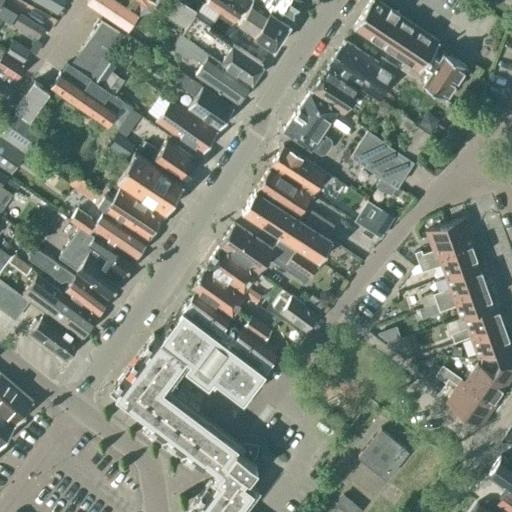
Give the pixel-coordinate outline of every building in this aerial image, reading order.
[(0,0),(0,17),(9,24),(16,13),(0,2),(0,0)] [(34,0),(55,12),(61,0),(34,0)] [(87,0),(85,3),(98,13),(106,0),(87,0)] [(116,0),(105,13),(128,34),(141,20),(119,0),(116,0)] [(185,26),(192,15),(196,9),(181,0),(176,0),(167,15),(185,26)] [(238,25),(251,34),(272,47),(288,22),(256,0),(204,0),(204,2),(217,11),(238,25)] [(256,0),(288,22),(302,0),(256,0)] [(377,0),(369,0),(361,12),(362,12),(352,26),(402,60),(418,70),(435,46),(438,40),(377,0)] [(238,25),(217,11),(204,2),(194,19),(207,27),(219,35),(242,49),(246,42),(232,33),(238,25)] [(13,23),(15,25),(37,38),(43,27),(19,13),(13,23)] [(100,18),(94,28),(112,40),(119,31),(100,18)] [(94,28),(88,37),(106,49),(112,40),(94,28)] [(218,60),(219,60),(207,52),(208,51),(180,32),(173,42),(175,50),(184,57),(192,56),(201,62),(194,74),(236,102),(250,81),(218,60)] [(207,52),(219,60),(250,80),(262,62),(219,35),(208,51),(207,52)] [(88,37),(82,46),(100,58),(102,56),(106,49),(88,37)] [(5,52),(22,62),(29,49),(13,39),(5,52)] [(377,61),(343,39),(326,65),(376,98),(396,67),(380,57),(377,61)] [(76,55),(94,67),(100,58),(82,46),(76,55)] [(398,66),(421,81),(446,98),(467,66),(451,56),(435,46),(418,70),(402,60),(398,66)] [(1,53),(0,53),(0,76),(11,84),(23,66),(1,53)] [(70,63),(89,76),(94,67),(76,55),(70,63)] [(94,67),(89,76),(102,85),(110,73),(116,64),(102,56),(100,58),(94,67)] [(133,106),(114,93),(102,85),(89,76),(70,63),(68,61),(61,71),(59,70),(49,86),(106,126),(116,111),(125,117),(133,106)] [(309,90),(343,112),(351,100),(361,107),(368,98),(324,68),(309,90)] [(219,127),(233,106),(181,71),(174,81),(194,95),(187,105),(219,127)] [(110,73),(102,85),(114,93),(122,82),(110,73)] [(0,98),(1,99),(11,84),(0,76),(0,98)] [(48,90),(34,80),(13,109),(28,119),(48,90)] [(342,113),(343,112),(309,90),(283,130),(311,148),(311,147),(320,154),(325,152),(331,142),(331,138),(322,132),(329,121),(344,132),(352,120),(342,113)] [(202,152),(216,130),(169,98),(154,120),(202,152)] [(41,133),(14,113),(0,132),(0,133),(26,153),(41,133)] [(467,128),(452,119),(439,139),(453,148),(467,128)] [(412,122),(395,148),(412,159),(429,133),(412,122)] [(390,194),(393,188),(412,159),(395,148),(383,140),(383,139),(367,129),(348,157),(365,168),(366,166),(385,178),(380,187),(390,194)] [(25,153),(0,135),(0,170),(6,175),(9,177),(25,153)] [(184,178),(197,159),(166,138),(158,149),(145,140),(139,148),(184,178)] [(312,162),(282,143),(269,165),(312,192),(319,181),(325,184),(332,174),(313,161),(312,162)] [(115,179),(164,210),(182,182),(133,151),(115,179)] [(268,166),(255,188),(298,215),(312,193),(268,166)] [(96,202),(148,236),(163,213),(118,184),(110,196),(103,192),(102,193),(86,182),(87,181),(75,173),(67,183),(96,202)] [(333,238),(327,234),(334,223),(311,209),(304,220),(254,188),(241,210),(319,259),(333,238)] [(393,215),(366,199),(356,216),(382,233),(393,215)] [(77,224),(89,232),(90,230),(133,258),(147,237),(103,207),(95,219),(77,207),(69,219),(77,224)] [(453,249),(471,243),(474,242),(464,215),(445,222),(453,249)] [(272,246),(233,221),(219,243),(259,269),(267,257),(305,281),(317,263),(278,237),(272,246)] [(414,251),(417,261),(453,249),(445,222),(425,229),(432,249),(422,252),(420,249),(414,251)] [(131,260),(89,232),(77,224),(57,255),(75,268),(74,269),(91,280),(88,283),(107,296),(131,260)] [(445,275),(478,263),(471,243),(453,249),(417,261),(421,271),(441,264),(445,275)] [(63,288),(96,313),(106,299),(33,244),(27,252),(29,254),(27,257),(65,285),(63,288)] [(218,244),(205,264),(244,290),(243,292),(246,294),(245,295),(257,303),(262,295),(248,285),(258,270),(218,244)] [(0,269),(11,254),(0,246),(0,269)] [(31,266),(13,252),(7,260),(25,274),(31,266)] [(435,301),(435,302),(485,284),(478,263),(445,275),(449,287),(432,293),(435,301)] [(262,338),(263,337),(269,328),(249,314),(248,316),(236,308),(245,295),(246,294),(243,292),(204,266),(190,287),(262,338)] [(22,292),(80,335),(94,316),(36,273),(22,292)] [(0,281),(0,300),(11,286),(2,279),(0,281)] [(460,316),(463,315),(492,303),(485,284),(435,302),(435,301),(415,308),(418,317),(438,310),(455,304),(460,316)] [(305,303),(280,285),(274,294),(278,296),(272,304),(305,328),(317,312),(316,312),(323,301),(311,293),(305,303)] [(0,300),(0,308),(5,312),(20,293),(11,286),(0,300)] [(20,293),(5,312),(14,319),(29,300),(20,293)] [(161,388),(185,357),(192,362),(186,368),(210,386),(215,379),(242,399),(275,355),(239,328),(234,335),(223,327),(228,320),(195,295),(189,297),(159,337),(153,332),(114,383),(119,387),(113,394),(152,423),(148,428),(199,467),(224,435),(161,388)] [(453,342),(470,336),(503,324),(495,302),(492,303),(463,315),(467,326),(450,332),(453,342)] [(42,312),(29,331),(28,331),(64,358),(79,338),(42,312)] [(400,336),(396,324),(377,331),(388,340),(400,336)] [(470,336),(477,356),(481,355),(510,344),(503,324),(470,336)] [(420,348),(415,331),(399,336),(404,353),(420,348)] [(511,363),(511,348),(510,344),(481,355),(480,359),(511,363)] [(505,382),(511,372),(511,363),(480,359),(480,364),(505,382)] [(495,401),(505,382),(480,364),(477,362),(464,379),(495,401)] [(479,425),(495,401),(464,379),(442,363),(434,374),(445,381),(448,378),(457,384),(445,401),(479,425)] [(0,410),(15,423),(33,400),(0,372),(0,410)] [(0,444),(14,424),(0,413),(0,444)] [(384,477),(407,449),(380,427),(357,455),(384,477)] [(235,511),(252,489),(242,482),(256,463),(235,448),(237,445),(236,445),(212,476),(185,511),(235,511)] [(511,463),(500,454),(486,474),(511,492),(511,463)] [(509,511),(511,511),(511,494),(506,490),(496,503),(509,511)] [(346,511),(356,511),(360,508),(343,494),(335,503),(346,511)] [(491,511),(477,502),(469,511),(491,511)]
